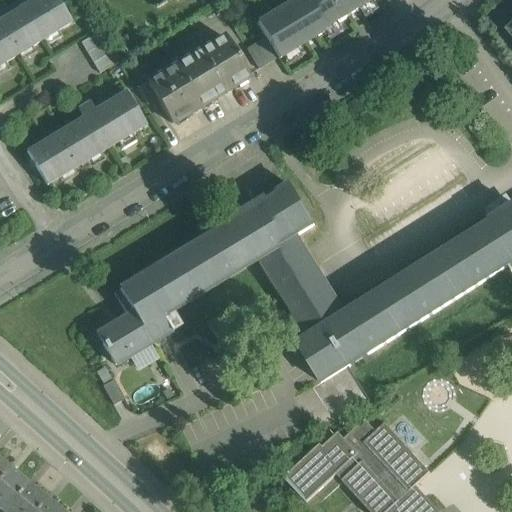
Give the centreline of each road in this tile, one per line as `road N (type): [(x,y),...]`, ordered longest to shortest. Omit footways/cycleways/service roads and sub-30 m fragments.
road 1 (residential): [(0,280),(420,25)]
road 2 (secondary): [(149,511),(0,378)]
road 3 (unknown): [(511,178),(382,269)]
